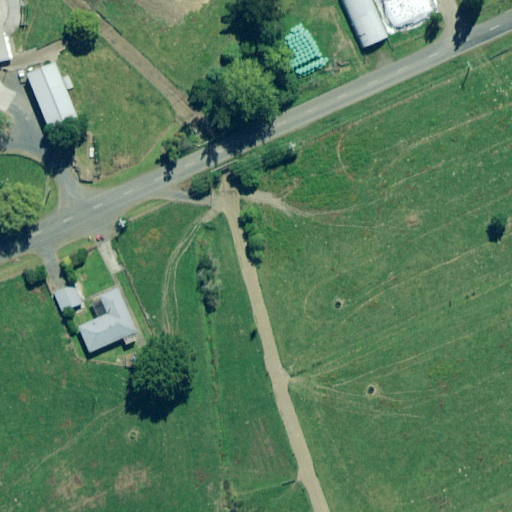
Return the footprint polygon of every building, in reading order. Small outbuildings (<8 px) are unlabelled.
[(388,38),(371,0),(342,0),(363,49),(388,38)] [(0,62),(12,60),(5,28),(0,28),(0,62)] [(66,75),(61,62),(28,76),(50,131),(78,120),(61,77),(66,75)] [(83,304),(76,285),(55,293),(63,312),(83,304)] [(140,340),(119,290),(91,301),(98,320),(79,328),(90,353),(124,339),(127,345),(140,340)]
